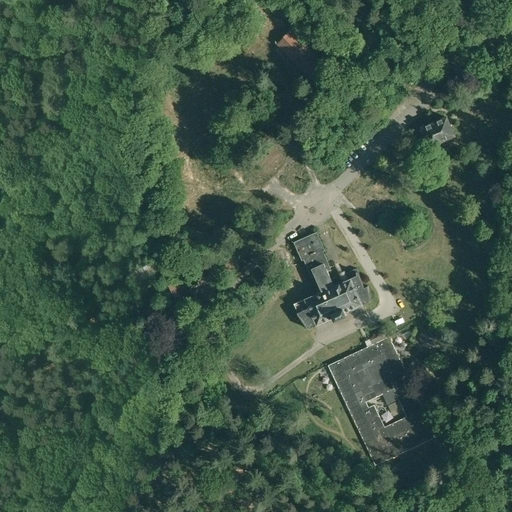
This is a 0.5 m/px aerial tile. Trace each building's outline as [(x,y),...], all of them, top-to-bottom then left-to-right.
[(290,28),(275,43),(312,80),(317,75),(320,78),(325,73),(322,70),(327,65),(317,55),(290,28)] [(447,116),(422,127),(432,150),(447,144),(457,140),(454,134),(450,124),(447,116)] [(335,285),(328,270),(332,268),(324,251),(325,250),(317,231),(288,245),(295,261),(301,259),(304,260),(306,264),(296,269),(302,280),(312,276),(312,277),(315,275),(322,290),(304,298),(317,326),(364,304),(352,277),(335,285)] [(130,273),(136,285),(159,274),(153,262),(130,273)] [(189,289),(200,300),(218,282),(208,272),(189,289)] [(174,279),(161,285),(171,303),(181,297),(183,296),(179,288),(174,279)] [(148,321),(166,312),(161,301),(143,311),(148,321)] [(176,305),(166,310),(167,312),(172,320),(176,318),(182,315),(179,309),(176,305)] [(436,327),(425,327),(422,332),(419,337),(425,347),(436,346),(442,337),(436,327)] [(328,365),(336,383),(338,387),(353,418),(373,461),(375,465),(438,436),(425,410),(416,392),(404,366),(404,364),(400,358),(395,347),(390,336),(387,337),(383,339),(380,340),(378,342),(373,344),(370,345),(367,347),(339,360),(334,363),(328,365)] [(318,431),(309,427),(306,434),(314,438),(318,431)]
